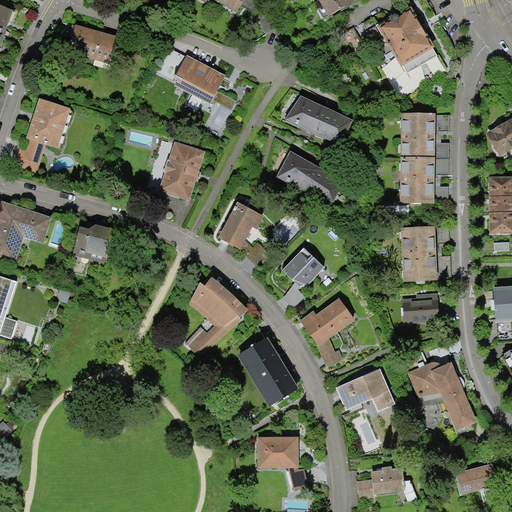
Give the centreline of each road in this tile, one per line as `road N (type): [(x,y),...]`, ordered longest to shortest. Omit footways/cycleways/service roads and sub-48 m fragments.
road 1 (residential): [(0,184),(150,225),(232,271),(311,369),(335,458),(337,511)]
road 2 (residential): [(493,38),(471,64),(467,85),(470,326),(477,368),(511,427)]
road 3 (residential): [(278,80),(179,36),(58,0)]
road 4 (residential): [(0,136),(17,80),(58,0)]
